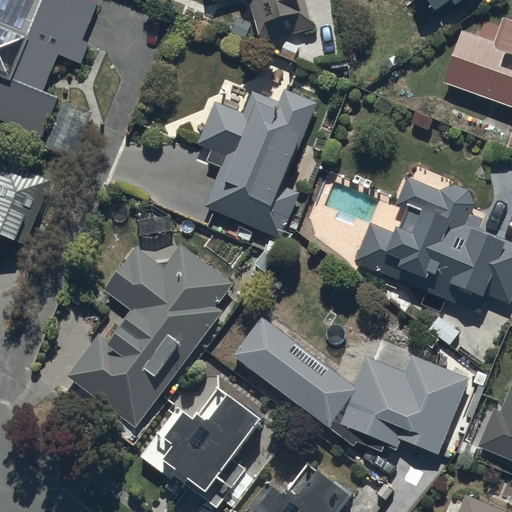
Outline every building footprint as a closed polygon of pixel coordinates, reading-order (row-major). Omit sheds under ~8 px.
[(0,0),(0,119),(41,137),(57,94),(43,89),(58,52),(82,63),(90,41),(82,37),(96,0),(0,0)] [(248,0),(261,42),(315,27),(307,0),(248,0)] [(427,0),(435,10),(450,1),(453,5),(460,0),(427,0)] [(511,107),(511,131),(506,148),(511,149),(511,20),(503,17),(495,41),(461,29),(442,83),(511,107)] [(221,164),(203,203),(280,237),(300,190),(283,184),(317,101),(283,87),(279,100),(251,90),(243,112),(214,100),(197,142),(211,147),(206,158),(221,164)] [(0,235),(2,231),(27,244),(55,176),(3,158),(0,168),(0,235)] [(370,220),(354,258),(480,313),(488,294),(510,302),(511,296),(511,238),(465,221),(475,203),(468,190),(454,183),(439,189),(406,175),(396,204),(405,207),(400,224),(395,222),(391,229),(370,220)] [(99,331),(66,372),(134,424),(222,309),(216,305),(234,280),(181,241),(163,266),(137,243),(103,285),(131,307),(109,339),(99,331)] [(260,314),(232,353),(353,446),(357,441),(382,449),(386,443),(398,447),(401,440),(439,452),(470,376),(409,355),(403,371),(366,355),(353,383),(260,314)] [(493,406),(476,444),(511,458),(511,379),(500,409),(493,406)] [(172,412),(138,453),(171,476),(164,485),(174,492),(183,481),(216,505),(245,467),(232,457),(262,420),(256,417),(259,413),(217,382),(198,408),(194,406),(191,411),(183,405),(180,407),(175,402),(169,409),(172,412)] [(339,511),(351,494),(314,464),(296,489),(286,483),(282,488),(273,481),(271,482),(268,480),(239,511),(339,511)] [(507,511),(508,510),(465,493),(456,511),(507,511)]
